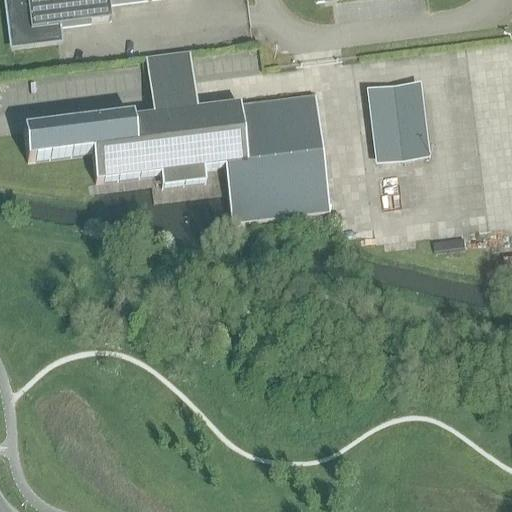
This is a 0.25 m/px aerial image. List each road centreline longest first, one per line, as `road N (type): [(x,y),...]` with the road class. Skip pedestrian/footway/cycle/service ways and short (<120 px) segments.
road 1 (unclassified): [(268,0),(272,16),(294,33),(323,37),(471,16),(496,0)]
road 2 (unknown): [(272,16),(100,44)]
